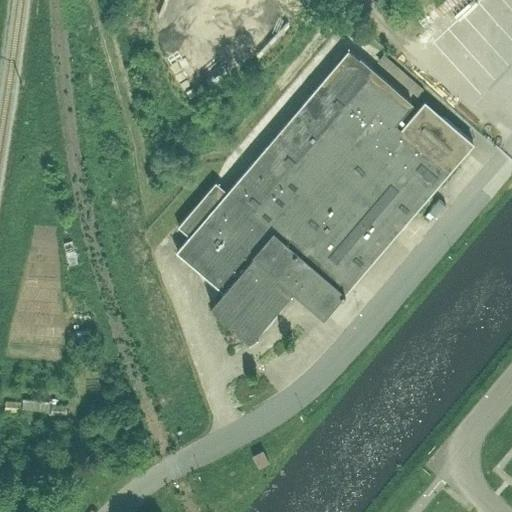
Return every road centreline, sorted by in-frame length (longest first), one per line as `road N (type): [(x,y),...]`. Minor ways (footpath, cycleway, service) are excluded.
road 1 (unclassified): [(114,511),(147,481),(321,373),(511,142)]
road 2 (unclassified): [(500,511),(468,484),(461,451),(511,380)]
